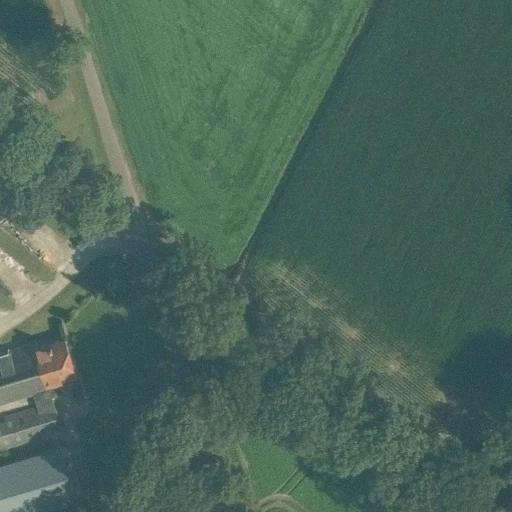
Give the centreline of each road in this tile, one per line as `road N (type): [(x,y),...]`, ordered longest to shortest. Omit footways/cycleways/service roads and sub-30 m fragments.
road 1 (track): [(0,129),(477,511)]
road 2 (unclassified): [(185,391),(63,0)]
road 3 (unclassified): [(124,511),(185,391)]
road 4 (unclassified): [(223,511),(185,391)]
